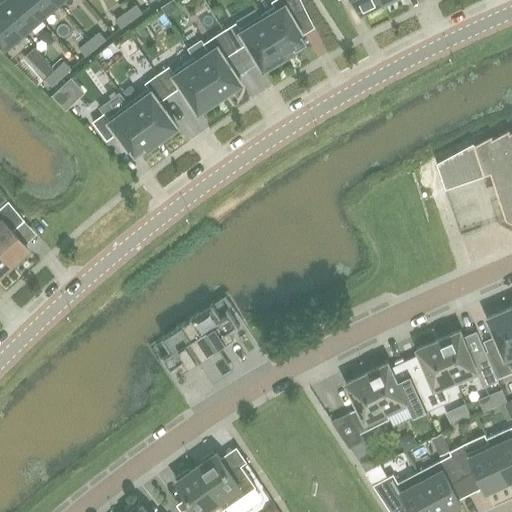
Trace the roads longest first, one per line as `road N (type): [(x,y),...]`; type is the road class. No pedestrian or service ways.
road 1 (tertiary): [(0,366),(92,276),(238,163),(402,62),(511,12)]
road 2 (residential): [(77,511),(204,415),(288,366),(511,265)]
